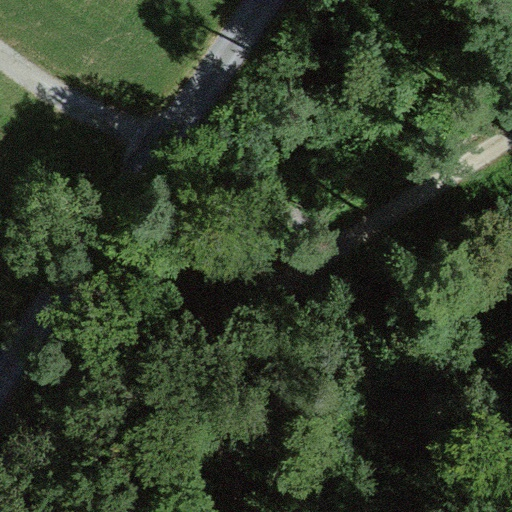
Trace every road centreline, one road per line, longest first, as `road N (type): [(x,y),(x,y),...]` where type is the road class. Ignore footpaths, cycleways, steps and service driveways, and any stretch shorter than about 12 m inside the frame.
road 1 (track): [(511,133),(54,434),(0,459)]
road 2 (unclassified): [(0,378),(262,0)]
road 3 (track): [(0,34),(155,148)]
